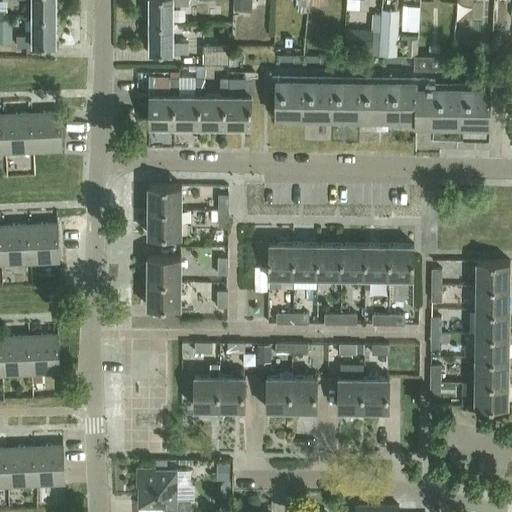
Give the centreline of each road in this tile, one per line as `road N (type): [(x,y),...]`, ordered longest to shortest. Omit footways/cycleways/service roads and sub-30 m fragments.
road 1 (residential): [(511,172),(99,163)]
road 2 (unclassified): [(96,511),(89,372),(99,163)]
road 3 (residential): [(495,511),(372,483),(237,482)]
road 4 (unclassified): [(99,163),(100,0)]
